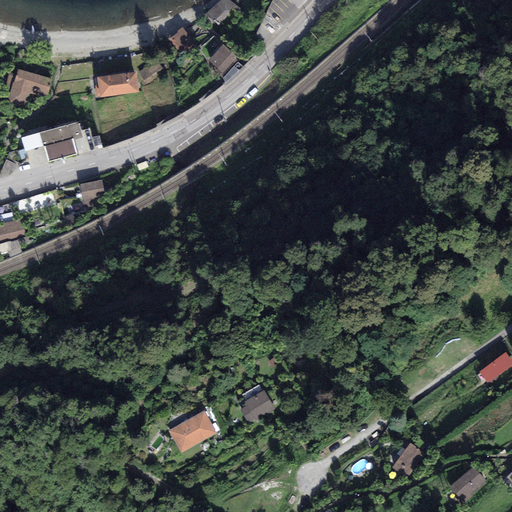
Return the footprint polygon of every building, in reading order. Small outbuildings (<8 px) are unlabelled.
[(229,0),(219,0),(205,15),(219,28),(238,9),(229,0)] [(195,43),(182,27),(168,39),(181,55),(195,43)] [(223,44),(208,60),(221,73),(237,57),(223,44)] [(52,79),(17,69),(16,75),(9,73),(4,91),(9,92),(7,102),(25,107),(29,93),(47,97),(52,79)] [(96,77),(97,86),(94,86),(96,96),(99,95),(99,97),(138,92),(136,72),(96,77)] [(78,122),(39,133),(43,147),(72,138),(73,141),(82,138),(78,122)] [(43,147),(39,133),(21,138),(25,152),(43,147)] [(72,138),(43,147),(48,162),(77,154),(73,141),(72,138)] [(102,180),(79,184),(83,205),(106,201),(102,180)] [(55,195),(22,202),(24,215),(58,208),(55,195)] [(1,226),(0,225),(0,242),(25,237),(21,220),(1,224),(1,226)] [(511,361),(506,352),(479,371),(487,383),(511,366),(511,361)] [(263,390),(244,402),(246,406),(240,410),(248,423),(254,420),(255,421),(275,409),(263,390)] [(204,411),(168,431),(181,453),(216,433),(204,411)] [(426,454),(410,442),(392,468),(409,479),(426,454)] [(486,481),(472,466),(450,487),(464,502),(486,481)]
